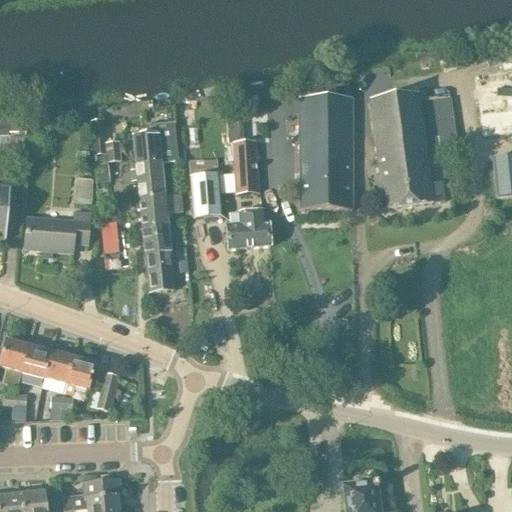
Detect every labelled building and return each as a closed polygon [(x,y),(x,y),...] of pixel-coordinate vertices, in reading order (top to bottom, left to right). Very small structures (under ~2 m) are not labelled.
[(511,132),(511,70),(474,76),(483,137),(511,132)] [(417,97),(393,100),(398,137),(402,136),(407,170),(402,170),(405,190),(409,189),(412,209),(432,206),(432,205),(444,204),(441,184),(429,185),(428,179),(426,164),(417,97)] [(300,213),(351,213),(350,100),(299,101),(300,213)] [(384,212),(412,209),(409,189),(405,190),(402,170),(407,170),(402,136),(398,137),(393,100),(369,103),(384,212)] [(430,151),(456,147),(450,100),(424,103),(430,151)] [(101,121),(88,123),(92,157),(104,156),(101,121)] [(135,168),(159,165),(177,163),(174,125),(149,128),(150,136),(131,138),(135,168)] [(8,138),(0,138),(0,157),(23,157),(25,135),(21,135),(8,135),(8,138)] [(107,164),(119,163),(118,144),(105,145),(106,157),(107,164)] [(255,160),(233,161),(235,197),(258,196),(255,160)] [(496,200),(511,198),(511,160),(492,162),(496,200)] [(188,163),(189,180),(217,179),(216,161),(188,163)] [(161,186),(159,165),(135,168),(138,201),(163,198),(161,186)] [(95,185),(108,184),(106,166),(93,167),(95,185)] [(220,217),(217,179),(189,180),(193,220),(220,217)] [(178,184),(165,185),(166,198),(180,196),(178,184)] [(9,190),(0,189),(0,241),(4,242),(9,190)] [(166,198),(163,198),(138,201),(141,230),(166,228),(165,217),(182,215),(180,196),(166,198)] [(74,214),(74,217),(73,224),(27,220),(24,252),(72,257),(72,247),(86,248),(89,215),(74,214)] [(262,214),(232,217),(232,223),(228,223),(229,228),(225,228),(227,252),(269,249),(267,225),(263,225),(262,214)] [(101,226),(102,241),(116,239),(115,225),(101,226)] [(169,255),(168,247),(166,228),(141,230),(144,257),(169,255)] [(116,239),(102,241),(103,255),(118,254),(116,239)] [(169,255),(144,257),(148,295),(173,292),(172,283),(170,267),(169,258),(176,257),(174,246),(168,247),(169,255)] [(4,342),(0,358),(0,369),(5,371),(1,386),(16,390),(17,386),(20,375),(27,348),(4,342)] [(43,381),(50,354),(27,348),(20,375),(43,381)] [(72,360),(50,354),(43,381),(65,386),(72,360)] [(65,386),(63,396),(72,399),(74,389),(88,392),(95,365),(72,360),(65,386)] [(108,414),(117,380),(105,376),(96,410),(108,414)] [(3,407),(14,408),(14,397),(3,396),(3,407)] [(14,397),(14,408),(25,408),(26,398),(14,397)] [(61,411),(62,400),(50,399),(49,410),(61,411)] [(61,411),(72,412),(73,401),(62,400),(61,411)] [(231,501),(249,498),(245,478),(228,481),(231,501)] [(376,511),(374,491),(376,491),(376,486),(373,486),(373,483),(372,482),(371,480),(370,479),(368,479),(367,478),(363,478),(361,479),(360,479),(359,481),(358,482),(357,484),(357,486),(356,488),(344,490),(346,511),(376,511)] [(82,511),(86,511),(85,511),(117,511),(116,499),(120,498),(118,481),(82,485),(84,497),(61,500),(62,511),(82,511)] [(52,497),(60,496),(59,484),(51,484),(52,497)] [(45,511),(44,494),(18,497),(20,511),(45,511)] [(20,511),(18,497),(0,499),(0,511),(20,511)]
